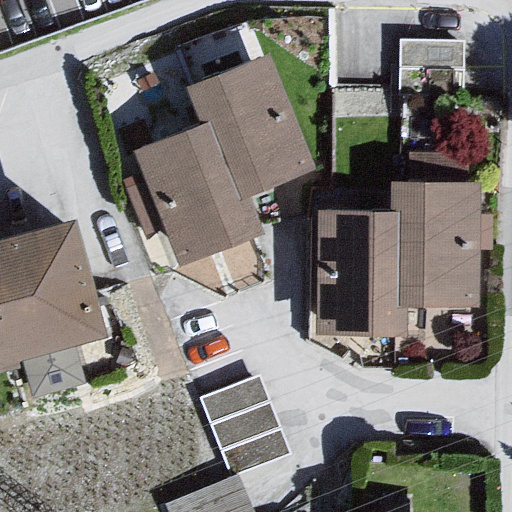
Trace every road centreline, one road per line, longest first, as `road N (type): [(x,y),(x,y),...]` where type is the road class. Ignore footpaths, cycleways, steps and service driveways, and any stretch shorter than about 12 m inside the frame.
road 1 (unknown): [(25,74),(128,270),(165,304),(310,379),(373,399),(438,407),(508,395)]
road 2 (residential): [(25,74),(238,0)]
road 3 (residential): [(511,322),(507,511)]
road 4 (residential): [(356,0),(505,12),(511,27)]
